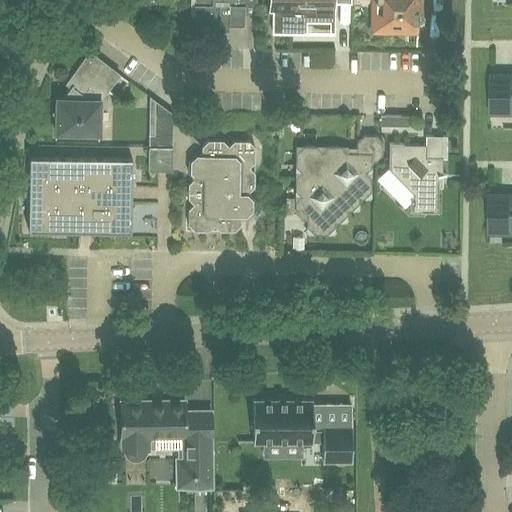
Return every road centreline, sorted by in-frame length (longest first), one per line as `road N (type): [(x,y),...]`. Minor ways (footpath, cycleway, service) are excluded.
road 1 (residential): [(51,341),(492,325)]
road 2 (residential): [(0,182),(34,52),(60,0)]
road 3 (residential): [(492,325),(494,511)]
road 4 (residential): [(52,511),(51,341)]
